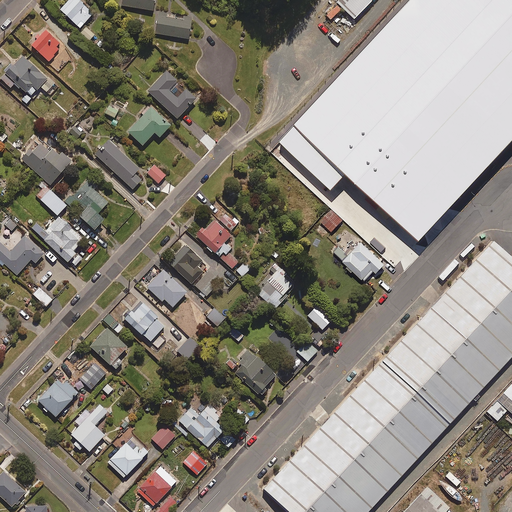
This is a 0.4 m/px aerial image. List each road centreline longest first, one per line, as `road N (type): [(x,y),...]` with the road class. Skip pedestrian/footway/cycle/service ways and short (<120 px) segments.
road 1 (residential): [(511,198),(476,215),(199,511)]
road 2 (residential): [(0,391),(232,139)]
road 3 (residential): [(99,511),(0,418)]
